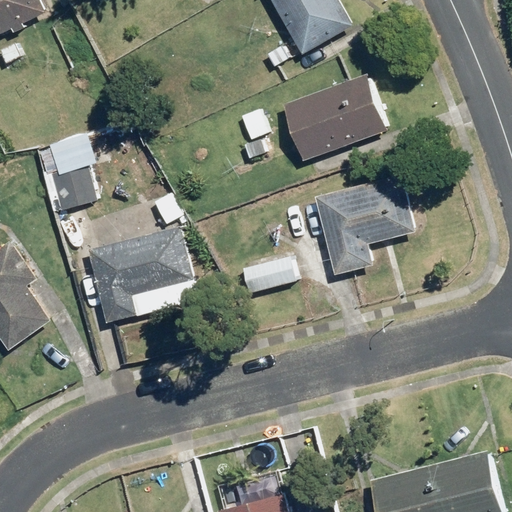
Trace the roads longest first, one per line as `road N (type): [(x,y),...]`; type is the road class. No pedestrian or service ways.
road 1 (residential): [(511,324),(116,421),(32,469),(0,510)]
road 2 (residential): [(511,162),(451,0)]
